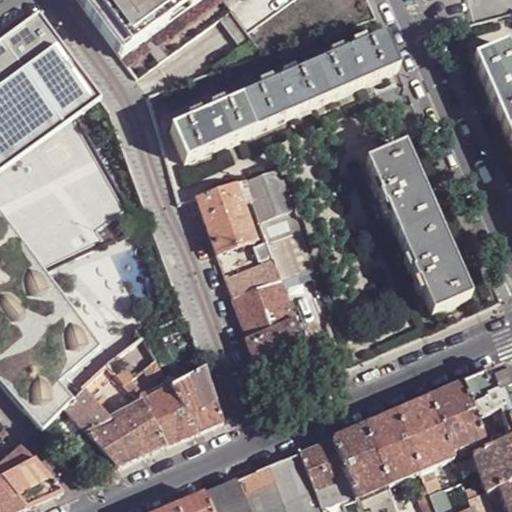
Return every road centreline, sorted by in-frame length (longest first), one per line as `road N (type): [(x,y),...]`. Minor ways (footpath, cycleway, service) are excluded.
road 1 (residential): [(51,0),(127,102),(254,452)]
road 2 (residential): [(511,275),(395,0)]
road 3 (residential): [(254,452),(511,340)]
road 4 (residential): [(120,511),(254,452)]
road 5 (residential): [(0,405),(93,511)]
